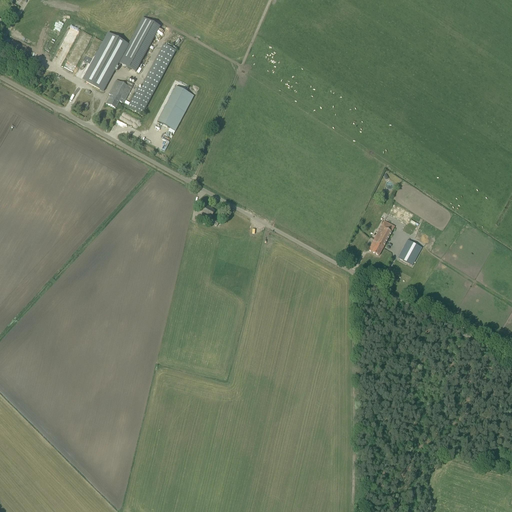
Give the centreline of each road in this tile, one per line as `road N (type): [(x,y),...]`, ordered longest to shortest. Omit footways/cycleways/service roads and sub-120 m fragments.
road 1 (unclassified): [(511,361),(0,77)]
road 2 (track): [(353,511),(356,275)]
